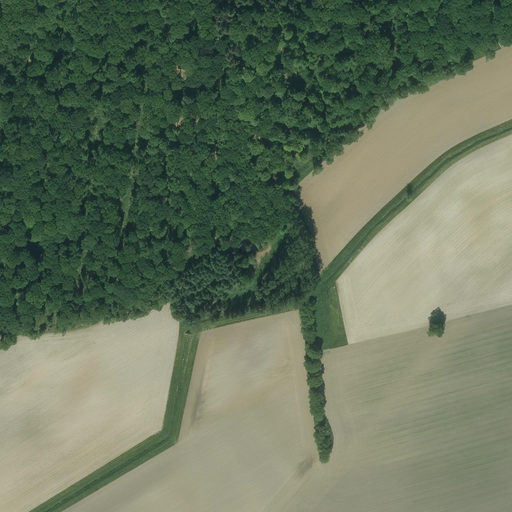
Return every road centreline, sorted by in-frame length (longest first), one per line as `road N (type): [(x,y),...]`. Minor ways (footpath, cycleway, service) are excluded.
road 1 (track): [(220,0),(453,26),(496,28),(511,19)]
road 2 (track): [(0,181),(18,160),(37,0)]
